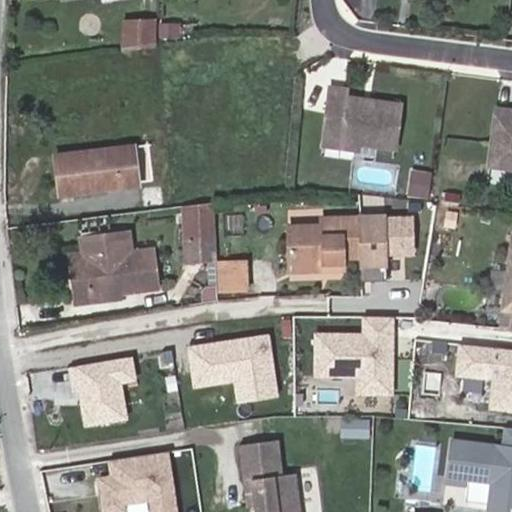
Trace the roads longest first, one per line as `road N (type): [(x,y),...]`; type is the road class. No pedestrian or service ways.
road 1 (residential): [(47,511),(3,233),(1,0)]
road 2 (unknown): [(19,337),(172,309),(372,292)]
road 3 (residential): [(333,0),(351,29),(511,55)]
